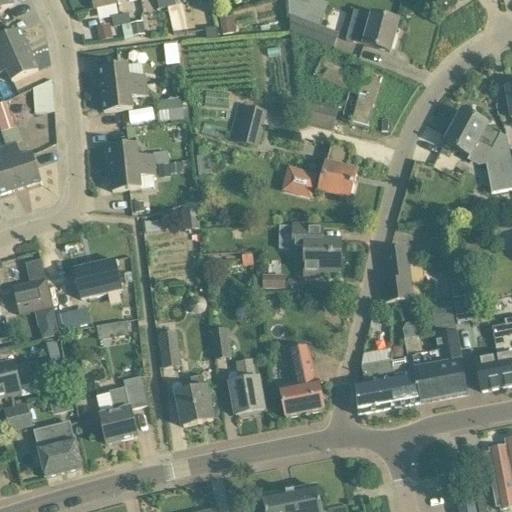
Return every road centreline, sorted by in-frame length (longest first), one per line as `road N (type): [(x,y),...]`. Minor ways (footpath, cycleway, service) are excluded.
road 1 (residential): [(339,438),(338,411),(399,160),(429,98),(500,36)]
road 2 (tertiary): [(29,511),(339,438)]
road 3 (residential): [(0,241),(75,216),(66,52),(50,0)]
